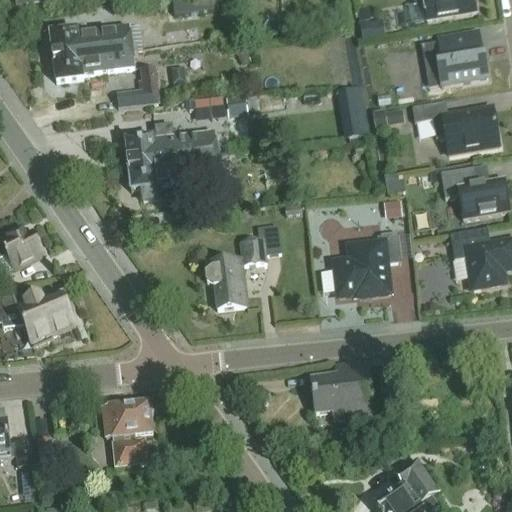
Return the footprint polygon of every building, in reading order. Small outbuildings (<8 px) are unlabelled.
[(4,0),(5,3),(16,2),(17,11),(64,7),(63,0),(4,0)] [(173,5),(175,19),(214,15),(212,0),(173,5)] [(422,0),(427,26),(476,18),(473,0),(422,0)] [(363,44),(386,40),(384,23),(360,26),(363,44)] [(114,58),(133,55),(130,32),(78,38),(77,34),(50,37),(52,59),(113,51),(114,58)] [(482,64),(478,38),(438,44),(443,71),(438,71),(441,91),(488,84),(484,63),(482,64)] [(135,73),(133,55),(114,58),(113,51),(52,59),(56,87),(84,84),(83,80),(135,73)] [(157,94),(155,71),(142,72),(144,93),(144,95),(157,94)] [(116,96),(117,111),(145,108),(144,95),(144,93),(116,96)] [(360,93),(337,97),(340,114),(363,110),(360,93)] [(246,100),(226,102),(228,118),(228,122),(247,120),(246,111),(246,100)] [(448,122),(445,107),(412,113),(415,129),(432,126),(436,145),(445,143),(448,159),(499,151),(493,114),(448,122)] [(386,116),(388,129),(405,126),(403,112),(386,116)] [(176,168),(218,163),(215,138),(173,143),(172,130),(156,132),(157,141),(125,144),(127,166),(157,163),(157,159),(173,157),(173,162),(175,162),(176,168)] [(364,148),(354,150),(356,158),(365,156),(364,148)] [(220,182),(218,163),(176,168),(175,162),(173,162),(173,157),(157,159),(157,163),(127,166),(131,196),(141,195),(143,208),(162,205),(160,192),(180,190),(179,186),(220,182)] [(477,189),(474,173),(441,179),(445,204),(459,202),(463,226),(510,218),(505,184),(477,189)] [(388,199),(406,196),(403,180),(385,183),(388,199)] [(401,205),(390,206),(392,222),(403,221),(401,205)] [(301,209),(285,211),(287,221),(303,218),(301,209)] [(201,211),(177,214),(178,225),(202,223),(201,211)] [(266,260),(281,258),(278,231),(258,233),(259,245),(239,247),(241,263),(211,267),(212,273),(206,279),(207,289),(215,293),(217,315),(248,312),(243,271),(267,269),(266,260)] [(487,234),(450,240),(454,266),(467,264),(472,295),(505,289),(503,276),(511,274),(511,245),(490,249),(487,234)] [(43,261),(31,239),(29,235),(23,238),(22,236),(1,247),(0,245),(0,264),(8,261),(15,275),(43,261)] [(398,238),(381,240),(382,248),(361,250),(362,256),(354,265),(335,268),(339,302),(371,298),(371,301),(390,299),(386,269),(401,267),(398,238)] [(67,316),(59,297),(42,304),(41,302),(18,312),(13,302),(0,303),(0,328),(5,328),(5,332),(25,330),(35,352),(51,344),(50,341),(73,331),(66,316),(67,316)] [(374,421),(370,382),(387,380),(386,363),(336,369),(337,381),(311,384),(315,419),(333,417),(334,426),(374,421)] [(150,407),(103,412),(106,444),(113,443),(116,473),(148,469),(145,446),(136,447),(136,441),(153,439),(150,407)] [(33,471),(31,457),(30,446),(9,448),(7,427),(0,428),(0,460),(16,459),(18,473),(33,471)] [(55,478),(51,443),(36,445),(41,480),(55,478)] [(437,511),(438,511),(434,505),(432,502),(439,498),(417,465),(395,480),(403,492),(375,511),(437,511)] [(35,475),(23,476),(25,498),(38,497),(35,475)] [(158,503),(143,505),(143,511),(156,511),(159,511),(158,503)]
